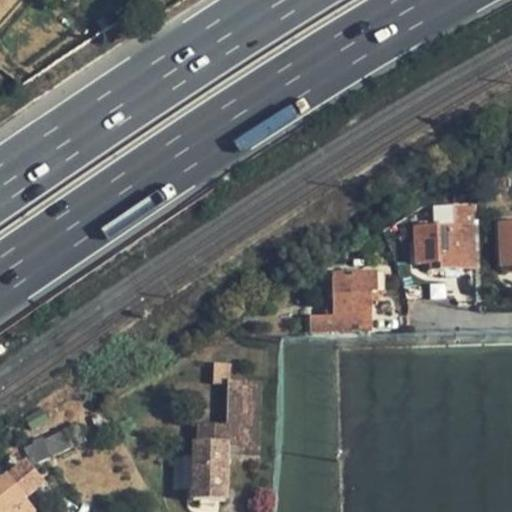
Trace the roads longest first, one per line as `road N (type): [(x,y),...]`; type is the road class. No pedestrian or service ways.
road 1 (motorway): [(0,274),(425,0)]
road 2 (motorway): [(284,0),(0,186)]
